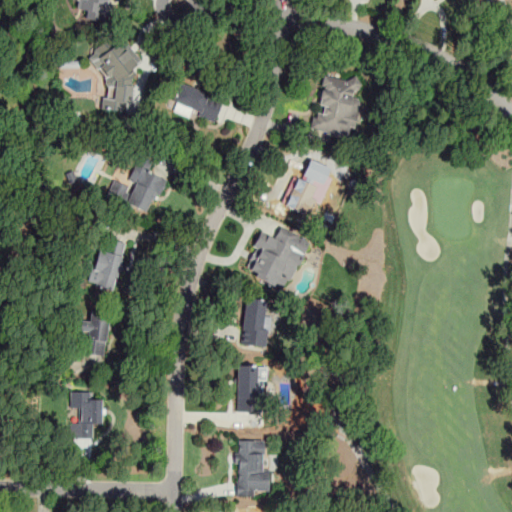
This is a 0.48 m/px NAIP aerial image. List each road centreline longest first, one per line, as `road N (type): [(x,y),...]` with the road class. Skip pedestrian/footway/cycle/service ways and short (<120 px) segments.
road 1 (residential): [(174,511),(184,307),(210,226),(265,112),(284,0)]
road 2 (residential): [(511,114),(452,64),(387,34),(197,7)]
road 3 (residential): [(174,490),(0,487)]
